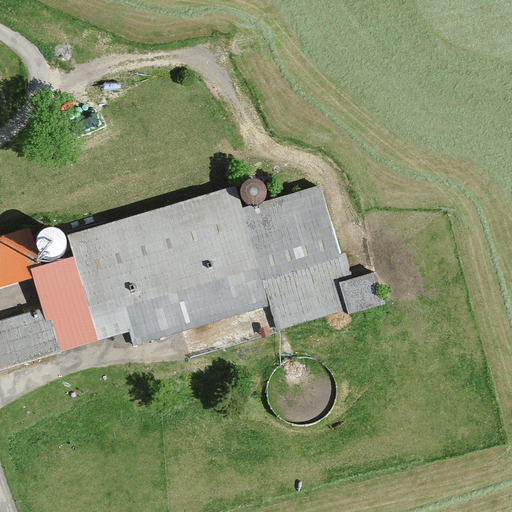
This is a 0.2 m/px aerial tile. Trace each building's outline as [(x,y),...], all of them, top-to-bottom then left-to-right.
[(74,143),(112,127),(101,100),(63,117),(74,143)] [(250,205),(255,206),(261,203),(264,200),(266,197),(266,194),(266,190),(265,186),(262,182),(259,180),(256,179),(254,178),(250,179),(247,180),(243,182),(241,185),(239,190),(239,194),(241,199),(244,202),(247,204),(250,205)] [(85,296),(0,321),(0,372),(61,354),(54,330),(122,309),(134,348),(271,307),(278,331),(348,310),(350,317),(389,305),(379,271),(351,279),(323,185),(255,206),(241,209),(234,187),(67,237),(85,296)] [(47,226),(45,227),(40,229),(37,232),(34,238),(34,243),(36,248),(41,253),(45,255),(51,255),(56,253),(60,250),(63,245),(63,240),(62,236),(60,231),(56,228),(51,226),(47,226)] [(0,243),(0,284),(39,274),(28,235),(0,243)]
